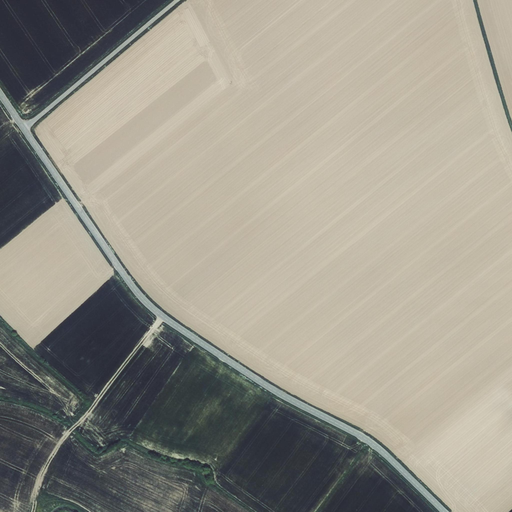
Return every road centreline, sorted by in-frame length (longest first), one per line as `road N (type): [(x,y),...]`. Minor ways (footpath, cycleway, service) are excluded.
road 1 (tertiary): [(444,511),(366,439),(267,386),(144,301),(23,128)]
road 2 (unclassified): [(177,0),(23,128)]
